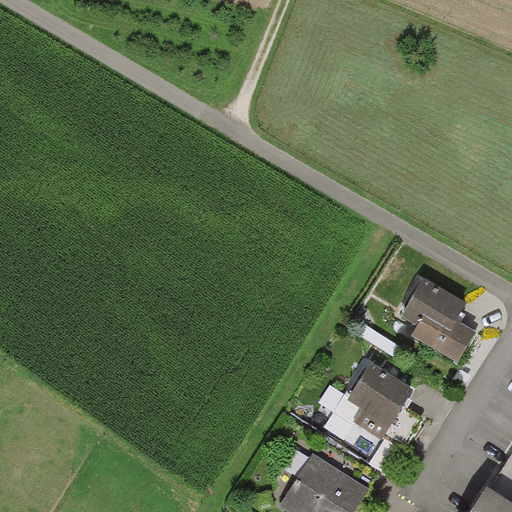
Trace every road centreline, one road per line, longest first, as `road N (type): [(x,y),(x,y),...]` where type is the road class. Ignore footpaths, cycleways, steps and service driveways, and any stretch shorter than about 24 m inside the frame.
road 1 (track): [(511,290),(15,0)]
road 2 (track): [(231,128),(281,0)]
